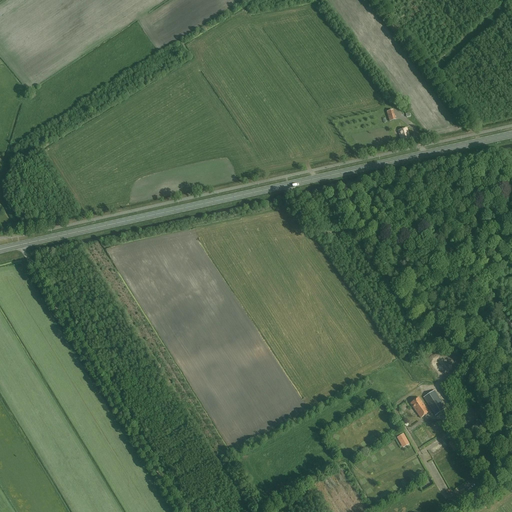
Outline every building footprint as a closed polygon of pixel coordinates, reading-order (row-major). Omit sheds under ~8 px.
[(411,141),(407,128),(398,131),(402,143),(411,141)] [(432,363),(432,364),(432,365),(432,366),(432,367),(433,368),(434,369),(435,370),(436,370),(437,371),(438,371),(439,371),(440,371),(441,371),(442,370),(443,370),(444,369),(445,368),(445,367),(446,366),(446,365),(446,364),(446,363),(446,362),(446,361),(446,360),(445,360),(445,359),(444,358),(443,357),(442,357),(441,356),(440,356),(439,356),(438,356),(437,356),(437,357),(436,357),(435,357),(434,358),(434,359),(433,359),(433,360),(432,360),(432,361),(432,362),(432,363)] [(434,390),(423,397),(435,416),(446,409),(434,390)] [(421,418),(429,412),(419,398),(410,403),(421,418)] [(467,422),(474,420),(471,410),(463,413),(467,422)] [(469,442),(486,431),(479,420),(462,431),(469,442)] [(409,444),(404,434),(397,438),(403,448),(409,444)] [(460,447),(454,438),(448,442),(454,451),(460,447)]
